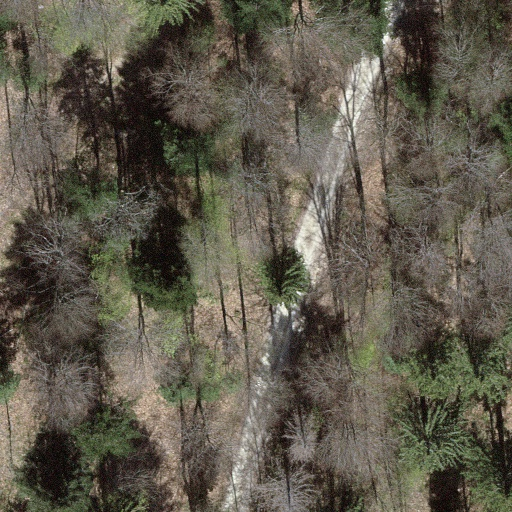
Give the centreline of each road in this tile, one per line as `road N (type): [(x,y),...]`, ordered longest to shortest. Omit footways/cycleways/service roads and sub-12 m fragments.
road 1 (track): [(392,0),(305,241),(229,511)]
road 2 (track): [(167,0),(73,102),(0,201)]
